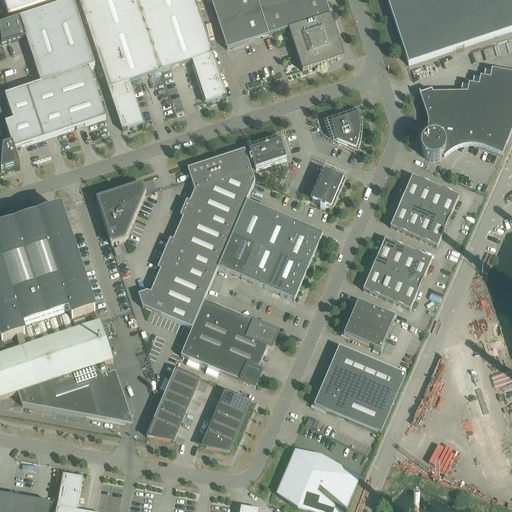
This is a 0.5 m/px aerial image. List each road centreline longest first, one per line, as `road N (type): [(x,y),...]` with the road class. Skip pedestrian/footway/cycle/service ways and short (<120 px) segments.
road 1 (unclassified): [(0,440),(208,480),(238,484),(254,475),(397,132),(381,77)]
road 2 (unclassified): [(0,202),(381,77)]
